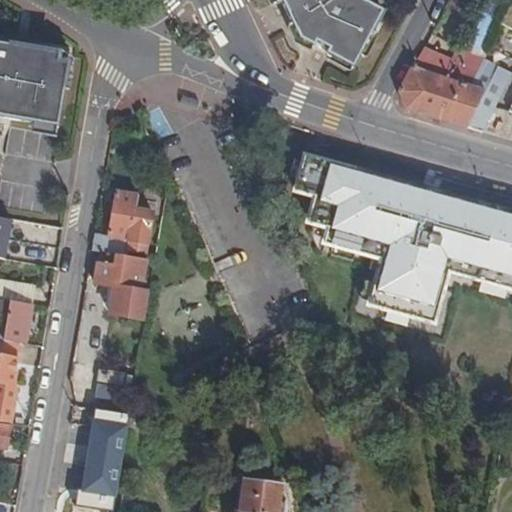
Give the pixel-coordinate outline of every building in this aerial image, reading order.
[(320,42),(321,38),(329,25),(342,32),(336,45),(333,50),(359,64),(387,9),(370,0),(288,0),(305,34),(320,42)] [(465,10),(470,0),(451,0),(450,3),(465,10)] [(511,0),(501,20),(511,25),(511,0)] [(329,25),(321,38),(336,45),(342,32),(329,25)] [(472,67),(478,54),(479,51),(459,45),(455,56),(453,62),(472,67)] [(409,108),(485,129),(505,86),(484,77),(490,59),(478,54),(472,67),(453,62),(455,56),(426,47),(405,88),(409,108)] [(59,59),(0,49),(0,120),(58,131),(69,68),(58,66),(59,59)] [(484,77),(505,86),(511,71),(511,68),(490,59),(484,77)] [(511,213),(333,166),(323,202),(339,206),(334,228),(394,244),(382,291),(436,306),(448,259),(511,275),(511,213)] [(94,252),(129,258),(131,251),(154,255),(162,212),(139,208),(140,197),(119,193),(111,237),(97,235),(94,252)] [(9,220),(0,218),(0,258),(3,259),(9,220)] [(147,324),(158,262),(129,258),(94,252),(92,263),(102,265),(99,288),(116,291),(112,318),(147,324)] [(0,282),(0,302),(15,305),(38,309),(41,290),(0,282)] [(15,305),(0,302),(0,315),(13,318),(15,305)] [(15,305),(13,318),(9,344),(15,345),(31,348),(38,309),(15,305)] [(0,360),(13,362),(15,345),(9,344),(0,342),(0,360)] [(0,384),(9,386),(13,362),(0,360),(0,384)] [(8,391),(9,386),(0,384),(0,424),(6,426),(12,392),(8,391)] [(131,421),(136,392),(99,385),(95,414),(131,421)] [(83,496),(117,502),(129,432),(96,426),(83,496)] [(283,501),(284,488),(250,482),(245,511),(282,511),(284,501),(283,501)]
